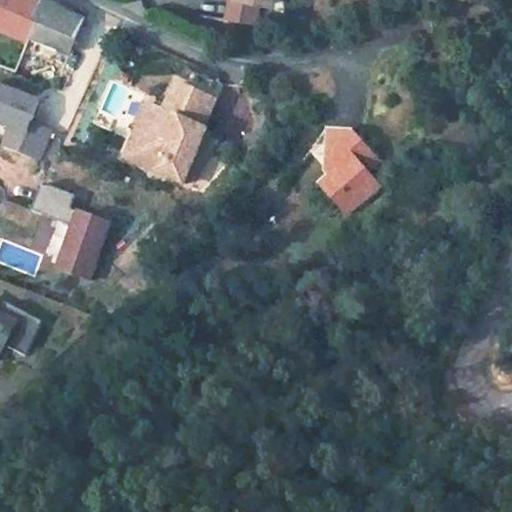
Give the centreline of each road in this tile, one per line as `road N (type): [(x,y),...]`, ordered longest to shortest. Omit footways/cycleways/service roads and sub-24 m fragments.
road 1 (residential): [(80,0),(186,55),(327,71)]
road 2 (unclassified): [(511,281),(491,316),(472,381),(487,399),(511,394)]
road 3 (unknown): [(327,71),(441,33)]
